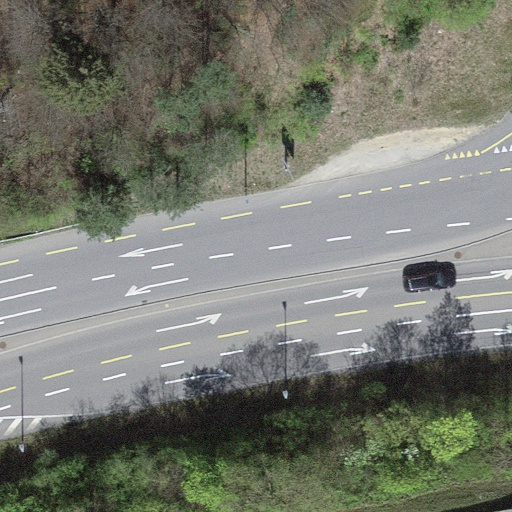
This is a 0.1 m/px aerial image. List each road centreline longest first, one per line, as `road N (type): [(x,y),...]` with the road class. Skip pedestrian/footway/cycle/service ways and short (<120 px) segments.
road 1 (primary): [(0,397),(233,343),(511,300)]
road 2 (primary): [(490,191),(0,300)]
